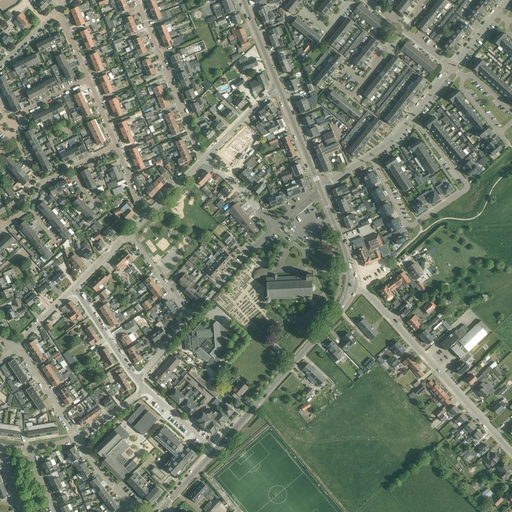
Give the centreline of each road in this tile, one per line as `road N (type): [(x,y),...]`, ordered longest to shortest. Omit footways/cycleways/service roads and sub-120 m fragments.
road 1 (residential): [(370,156),(408,227),(464,191),(459,173),(411,118)]
road 2 (unclassified): [(511,452),(362,290)]
road 3 (secondary): [(214,451),(335,317)]
road 4 (residential): [(136,0),(205,158)]
road 5 (residential): [(191,318),(274,228)]
